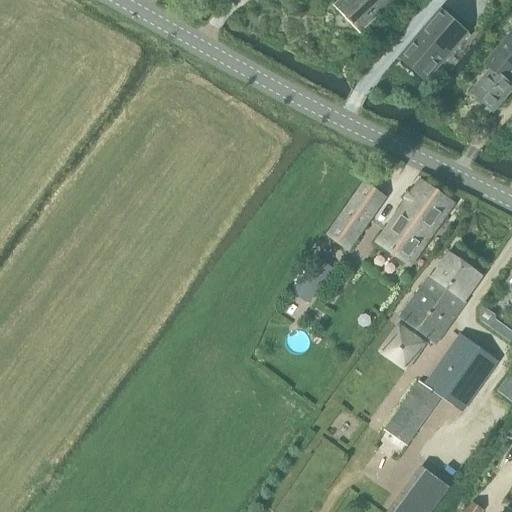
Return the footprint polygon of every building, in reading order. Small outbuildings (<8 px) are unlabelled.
[(340,0),(334,7),(360,34),(394,0),(340,0)] [(468,34),(441,10),(399,58),(426,82),(468,34)] [(483,64),(491,70),(471,93),(494,113),(511,91),(511,30),(494,52),(483,64)] [(378,242),(411,266),(454,207),(421,183),(378,242)] [(385,199),(364,185),(328,236),(349,250),(385,199)] [(466,303),(464,302),(482,277),(450,253),(431,279),(429,277),(400,318),(436,344),(466,303)] [(293,291),(303,298),(304,295),(312,300),(329,274),(313,263),(293,291)] [(409,373),(427,347),(399,327),(380,353),(409,373)] [(419,382),(384,431),(407,447),(442,399),(458,410),(496,357),(466,337),(429,389),(419,382)] [(432,511),(450,488),(420,466),(386,511),(432,511)] [(465,511),(484,511),(485,511),(473,502),(465,511)]
